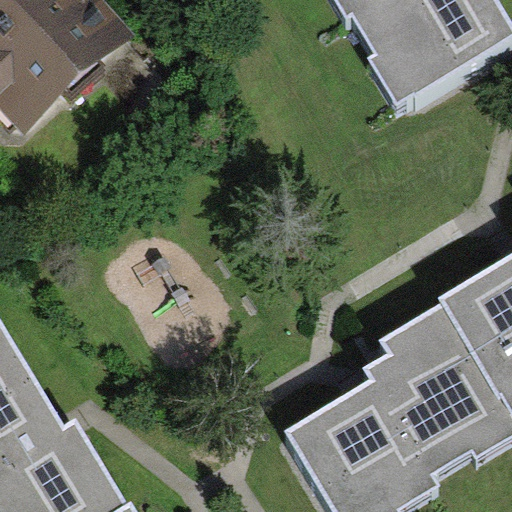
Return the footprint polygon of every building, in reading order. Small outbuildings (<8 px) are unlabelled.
[(0,0),(0,127),(10,139),(134,26),(110,0),(0,0)] [(341,0),(408,111),(511,48),(511,30),(493,0),(341,0)] [(511,271),(450,308),(511,413),(511,271)] [(511,413),(450,308),(389,344),(399,361),(373,376),(381,390),(360,402),(300,437),(344,511),(408,511),(407,509),(443,488),(437,478),(478,454),(482,461),(511,443),(511,413)] [(124,511),(79,438),(65,446),(55,431),(0,340),(0,511),(124,511)]
